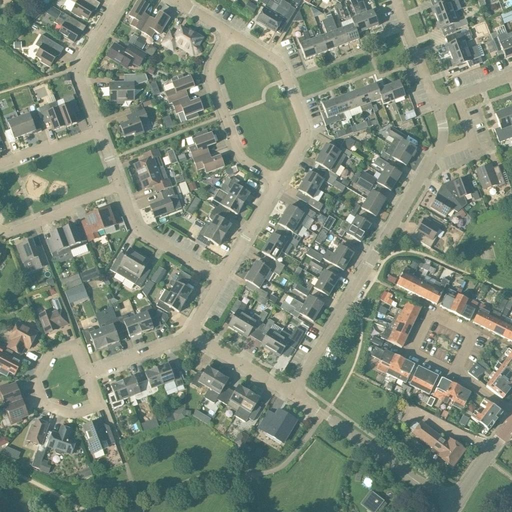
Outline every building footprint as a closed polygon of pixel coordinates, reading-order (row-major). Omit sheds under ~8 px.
[(95,10),(99,4),(93,0),(70,0),(70,1),(65,8),(71,12),(80,17),(81,16),(87,19),(93,9),(95,10)] [(141,32),(147,21),(141,17),(148,6),(138,0),(129,16),(134,19),(130,25),(141,32)] [(265,27),(278,6),(269,0),(256,21),(265,27)] [(454,12),(461,9),(457,0),(441,0),(443,3),(431,8),(433,14),(435,14),(436,18),(454,12)] [(361,15),(367,30),(378,26),(372,11),(367,13),(363,2),(357,4),(360,12),(361,12),(362,15),(361,15)] [(252,4),(247,11),(252,14),(257,7),(252,4)] [(45,13),(49,16),(53,9),(49,6),(45,13)] [(278,6),(265,27),(275,33),(282,21),(287,24),(296,10),(290,6),(287,11),(278,6)] [(299,11),(292,22),(303,21),(299,11)] [(503,24),(511,20),(511,11),(500,15),(503,24)] [(73,43),(80,32),(74,28),(78,22),(61,12),(54,23),(62,27),(58,34),(73,43)] [(458,22),(454,12),(436,18),(438,23),(436,23),(439,29),(452,24),(455,30),(468,25),(465,19),(458,22)] [(147,21),(141,32),(151,38),(154,32),(159,35),(169,19),(159,13),(153,24),(147,21)] [(357,34),(367,30),(361,15),(351,19),(353,25),(356,34),(357,34)] [(348,43),(342,29),(337,31),(332,17),(327,19),(337,47),(348,43)] [(326,51),(337,47),(327,19),(321,21),(326,35),(321,37),(326,51)] [(485,22),(475,26),(477,32),(487,28),(485,22)] [(359,39),(357,34),(356,34),(353,25),(342,29),(348,43),(359,39)] [(193,35),(180,27),(176,35),(170,32),(162,44),(171,49),(174,44),(193,55),(194,53),(197,46),(202,38),(194,33),(193,35)] [(451,56),(468,50),(466,43),(472,40),(471,36),(472,36),(470,30),(457,35),(456,33),(445,37),(448,45),(445,46),(447,52),(449,51),(451,56)] [(310,41),(309,38),(307,32),(302,34),(303,37),(297,39),(299,45),(305,60),(316,55),(310,41)] [(511,48),(507,35),(506,33),(497,36),(496,33),(490,35),(497,54),(502,52),(505,58),(511,55),(511,48)] [(59,56),(63,48),(41,35),(35,45),(40,48),(35,56),(42,60),(41,62),(49,67),(57,54),(59,56)] [(133,44),(140,49),(144,42),(137,37),(133,44)] [(316,55),(326,51),(321,37),(310,41),(316,55)] [(150,44),(146,51),(153,56),(157,49),(150,44)] [(126,52),(114,45),(107,57),(126,68),(130,61),(139,66),(145,55),(130,46),(126,52)] [(468,50),(451,56),(452,60),(451,61),(453,67),(467,62),(469,67),(482,63),(480,57),(476,47),(468,50)] [(146,72),(151,75),(152,75),(155,69),(154,69),(149,66),(146,72)] [(111,104),(122,103),(123,101),(133,101),(133,87),(148,81),(145,75),(124,75),(124,83),(109,83),(110,101),(111,104)] [(172,103),(184,99),(181,92),(194,87),(190,77),(184,79),(182,75),(171,80),(174,89),(165,92),(169,104),(172,103)] [(388,86),(394,101),(405,97),(399,82),(388,86)] [(377,90),(378,90),(376,84),(365,88),(370,103),(381,99),(377,90)] [(383,105),(394,101),(388,86),(378,90),(377,90),(381,99),(383,105)] [(365,88),(354,92),(360,107),(361,112),(372,108),(370,103),(365,88)] [(349,111),(360,107),(354,92),(343,96),(349,111)] [(58,109),(65,128),(77,123),(72,109),(77,107),(73,95),(63,99),(65,106),(58,109)] [(343,113),(349,111),(343,96),(333,100),(338,115),(340,121),(345,119),(343,113)] [(184,99),(172,103),(176,114),(183,111),(186,122),(198,117),(197,112),(202,110),(198,100),(186,104),(184,99)] [(323,121),(338,115),(333,100),(322,104),(324,111),(320,113),(323,121)] [(135,136),(143,133),(140,124),(148,121),(143,110),(141,104),(129,109),(131,115),(130,115),(132,121),(120,125),(120,127),(118,128),(121,136),(123,136),(124,137),(134,134),(135,136)] [(65,128),(58,109),(51,111),(48,105),(38,108),(43,120),(48,118),(53,131),(65,127),(65,128)] [(500,128),(494,130),(499,143),(511,138),(511,127),(505,110),(495,114),(500,128)] [(18,119),(24,135),(35,131),(35,134),(41,131),(37,120),(31,122),(28,115),(18,119)] [(14,139),(24,135),(18,119),(8,122),(10,130),(5,132),(9,143),(15,141),(14,139)] [(402,131),(414,127),(412,121),(400,126),(402,131)] [(344,130),(346,135),(354,133),(352,127),(344,130)] [(391,128),(388,135),(394,139),(391,145),(390,145),(411,157),(416,149),(401,141),(404,136),(391,128)] [(193,160),(205,155),(203,149),(215,144),(211,133),(208,134),(207,130),(194,135),(196,139),(193,140),(195,146),(189,148),(193,160)] [(344,130),(336,133),(338,138),(346,135),(344,130)] [(353,146),(344,141),(341,146),(349,151),(353,146)] [(326,144),(320,154),(341,166),(346,156),(349,158),(352,154),(341,147),(339,152),(326,144)] [(383,153),(381,157),(384,159),(388,161),(389,159),(390,160),(391,157),(406,166),(411,157),(390,145),(385,154),(383,153)] [(157,171),(152,159),(159,157),(156,150),(143,154),(146,161),(135,165),(139,178),(157,171)] [(180,163),(186,160),(184,154),(177,157),(180,163)] [(327,170),(325,175),(335,181),(338,176),(335,175),(341,166),(320,154),(315,163),(327,170)] [(205,155),(193,160),(197,170),(204,168),(206,174),(224,167),(220,156),(207,161),(205,155)] [(377,158),(373,165),(383,171),(381,174),(395,183),(400,175),(389,168),(390,166),(377,158)] [(494,172),(491,165),(476,170),(483,190),(497,185),(498,188),(505,185),(499,169),(494,172)] [(157,171),(139,178),(144,189),(155,185),(157,192),(170,187),(163,168),(157,171)] [(332,186),(335,181),(325,175),(322,180),(309,172),(303,182),(318,190),(323,181),(332,186)] [(364,174),(360,179),(373,187),(376,181),(364,174)] [(381,175),(376,183),(390,191),(395,183),(381,174),(381,175)] [(220,191),(243,205),(249,194),(241,189),(244,184),(233,177),(231,180),(228,179),(226,180),(220,190),(220,191)] [(442,184),(462,208),(467,204),(464,197),(471,194),(475,201),(479,199),(476,191),(473,193),(467,177),(454,182),(453,180),(442,184)] [(360,179),(356,186),(369,193),(373,187),(360,179)] [(312,199),(318,190),(303,182),(298,191),(310,198),(306,204),(319,211),(323,205),(312,199)] [(457,212),(462,208),(442,184),(436,194),(438,196),(430,208),(445,216),(450,208),(457,212)] [(154,218),(173,211),(169,198),(175,196),(172,189),(161,193),(163,200),(150,205),(154,218)] [(220,191),(220,190),(219,190),(210,205),(215,208),(224,214),(227,209),(237,215),(243,205),(220,191)] [(366,200),(380,209),(385,200),(371,191),(366,200)] [(194,214),(200,199),(194,197),(189,212),(194,214)] [(375,217),(380,209),(366,200),(361,208),(375,217)] [(283,215),(303,227),(309,218),(312,220),(316,214),(301,205),(298,211),(289,206),(283,215)] [(96,211),(103,230),(121,223),(119,218),(113,221),(108,208),(104,209),(104,208),(96,211)] [(221,220),(224,214),(215,208),(210,217),(210,220),(213,221),(209,227),(224,236),(231,225),(221,220)] [(466,214),(461,209),(457,212),(462,217),(466,214)] [(97,232),(103,230),(96,211),(89,214),(89,215),(86,216),(90,229),(84,231),(88,243),(99,239),(97,232)] [(298,236),(303,227),(283,215),(278,224),(290,231),(287,236),(298,243),(301,238),(298,236)] [(351,226),(365,234),(370,225),(356,217),(351,226)] [(431,222),(424,219),(417,231),(415,229),(411,237),(430,248),(437,237),(434,236),(441,226),(432,220),(431,222)] [(328,231),(332,226),(326,222),(322,228),(328,231)] [(62,229),(68,247),(69,247),(70,251),(87,245),(82,231),(77,233),(73,225),(62,229)] [(360,242),(365,234),(351,226),(346,234),(360,242)] [(218,246),(224,236),(209,227),(206,232),(204,231),(200,232),(195,240),(206,246),(210,241),(218,246)] [(57,252),(68,247),(62,229),(50,234),(53,242),(48,244),(53,258),(58,255),(57,252)] [(298,243),(287,236),(284,241),(272,234),(267,243),(281,252),(283,253),(286,247),(284,246),(286,243),(295,248),(298,243)] [(35,249),(31,241),(16,246),(23,263),(31,260),(35,270),(48,265),(41,247),(35,249)] [(276,261),(281,252),(267,243),(261,252),(273,259),(270,264),(281,271),(284,266),(276,261)] [(334,254),(348,263),(353,254),(339,246),(334,254)] [(125,279),(139,255),(135,252),(136,251),(130,248),(122,261),(117,258),(110,270),(125,279)] [(306,256),(313,260),(319,264),(322,258),(323,257),(309,249),(306,256)] [(323,257),(322,258),(329,262),(329,263),(343,271),(348,263),(334,254),(327,250),(323,257)] [(139,255),(125,279),(140,288),(147,276),(142,273),(150,260),(144,256),(143,258),(139,255)] [(313,260),(309,266),(320,273),(324,267),(319,264),(313,260)] [(281,271),(270,264),(267,269),(256,262),(250,271),(264,280),(270,271),(279,276),(281,271)] [(418,265),(413,262),(410,268),(416,271),(418,265)] [(158,284),(168,271),(160,266),(151,279),(158,284)] [(97,268),(79,275),(83,284),(100,277),(97,268)] [(406,290),(413,277),(407,274),(409,270),(405,268),(396,285),(406,290)] [(259,289),(264,280),(250,271),(245,280),(256,287),(254,292),(265,299),(268,294),(259,289)] [(318,280),(333,288),(338,280),(324,271),(318,280)] [(170,293),(185,302),(191,291),(183,286),(186,281),(175,275),(170,282),(171,286),(173,287),(170,293)] [(416,295),(425,277),(421,275),(419,279),(413,277),(406,290),(416,295)] [(394,284),(396,280),(389,276),(386,281),(394,284)] [(426,300),(435,282),(429,280),(429,279),(425,277),(416,295),(426,300)] [(55,285),(53,278),(46,281),(48,287),(55,285)] [(435,282),(426,300),(436,305),(446,285),(448,286),(449,282),(443,279),(440,285),(435,282)] [(74,288),(71,280),(62,283),(66,291),(74,288)] [(328,296),(333,288),(318,280),(314,288),(328,296)] [(149,281),(143,291),(142,293),(146,298),(147,296),(149,294),(154,284),(149,281)] [(309,291),(306,289),(297,284),(295,289),(306,297),(309,291)] [(86,295),(83,285),(71,290),(75,299),(86,295)] [(454,297),(455,294),(456,293),(448,289),(440,306),(450,311),(456,298),(454,297)] [(179,313),(185,302),(170,293),(167,298),(164,297),(161,298),(156,306),(167,313),(170,307),(179,313)] [(383,301),(383,302),(391,306),(393,301),(390,300),(393,295),(388,293),(383,301)] [(459,316),(467,300),(455,294),(454,297),(456,298),(450,311),(459,316)] [(268,300),(274,304),(277,299),(270,296),(268,300)] [(303,305),(318,314),(323,305),(308,297),(303,305)] [(68,324),(62,308),(58,298),(50,301),(53,311),(51,312),(51,311),(39,315),(46,334),(58,329),(57,328),(68,324)] [(402,311),(416,318),(421,308),(403,299),(401,304),(405,306),(402,311)] [(505,307),(507,302),(502,299),(497,309),(492,307),(491,310),(483,327),(490,331),(489,333),(492,334),(492,332),(505,307)] [(238,332),(247,316),(243,313),(247,306),(242,304),(237,300),(230,312),(235,314),(228,326),(238,332)] [(467,300),(459,316),(469,321),(478,304),(470,300),(469,301),(467,300)] [(293,316),(296,312),(293,310),(295,309),(284,302),(282,304),(280,308),(293,316)] [(295,309),(293,310),(296,312),(299,313),(313,322),(318,314),(303,305),(298,302),(295,309)] [(483,327),(491,310),(481,305),(473,323),(483,327)] [(135,317),(141,333),(153,329),(149,320),(155,318),(150,306),(142,309),(140,312),(141,315),(135,317)] [(509,309),(505,307),(492,332),(502,337),(511,319),(506,317),(509,309)] [(158,310),(157,312),(165,322),(168,318),(167,315),(158,310)] [(247,316),(238,332),(247,337),(254,326),(259,329),(268,314),(263,311),(259,316),(254,314),(252,318),(247,316)] [(411,328),(416,318),(402,311),(400,316),(396,314),(393,319),(411,328)] [(141,333),(135,317),(129,319),(128,317),(125,315),(116,318),(121,330),(126,328),(130,338),(141,333)] [(115,333),(121,330),(116,318),(108,322),(106,325),(107,328),(101,330),(107,346),(119,342),(115,333)] [(406,338),(411,328),(393,319),(389,329),(406,338)] [(511,319),(502,337),(511,341),(511,319)] [(270,351),(282,331),(282,330),(273,325),(274,323),(269,320),(262,331),(267,334),(260,345),(270,351)] [(28,349),(37,333),(18,323),(9,338),(12,340),(7,348),(20,355),(24,347),(28,349)] [(107,346),(101,330),(95,332),(94,330),(91,328),(82,331),(86,343),(92,341),(96,351),(107,346)] [(401,348),(406,338),(389,329),(388,329),(386,328),(381,338),(401,348)] [(282,331),(270,351),(279,356),(286,345),(291,348),(298,337),(293,334),(291,337),(282,331)] [(383,342),(373,338),(370,343),(380,348),(383,342)] [(14,375),(21,363),(10,358),(13,352),(0,345),(0,367),(0,374),(7,378),(10,372),(14,375)] [(386,373),(394,356),(384,351),(384,352),(375,347),(371,356),(380,360),(376,368),(386,373)] [(511,353),(508,350),(504,348),(501,352),(502,354),(504,355),(509,358),(511,360),(511,353)] [(511,360),(509,358),(504,355),(502,354),(496,362),(498,363),(502,367),(511,374),(511,360)] [(398,374),(404,361),(394,356),(386,373),(398,379),(400,375),(398,374)] [(400,375),(398,379),(406,383),(414,365),(404,361),(398,374),(400,375)] [(485,370),(476,364),(475,363),(468,373),(478,381),(485,371),(485,370)] [(511,387),(511,385),(511,374),(498,363),(494,368),(498,372),(496,375),(495,376),(511,388),(511,387)] [(156,369),(162,385),(168,383),(170,387),(170,388),(171,388),(171,389),(173,389),(183,385),(178,371),(171,374),(168,364),(156,369)] [(209,389),(218,374),(207,367),(202,376),(197,373),(190,384),(198,388),(202,387),(203,385),(209,389)] [(421,385),(428,372),(418,367),(409,385),(419,390),(421,385)] [(156,387),(162,385),(156,369),(145,373),(148,382),(143,384),(147,396),(156,393),(157,390),(156,387)] [(421,385),(419,390),(429,394),(438,377),(428,372),(421,385)] [(495,376),(496,375),(493,373),(489,378),(491,380),(486,387),(502,399),(511,388),(495,376)] [(222,403),(228,391),(223,388),(228,380),(218,374),(209,389),(214,392),(213,394),(214,398),(222,403)] [(147,396),(143,384),(137,386),(134,377),(122,381),(128,398),(134,396),(135,398),(139,400),(147,396)] [(445,397),(451,383),(441,379),(433,396),(441,400),(443,396),(445,397)] [(122,400),(128,398),(122,381),(111,386),(114,395),(109,397),(113,409),(122,406),(123,402),(122,400)] [(454,401),(461,388),(451,383),(445,397),(443,396),(441,400),(445,402),(447,398),(454,401)] [(6,406),(24,399),(22,392),(19,393),(15,384),(8,386),(7,384),(0,386),(0,396),(2,403),(4,402),(6,406)] [(235,416),(249,392),(238,386),(233,394),(228,391),(222,403),(227,406),(236,412),(234,416),(235,416)] [(454,401),(452,405),(462,410),(471,393),(461,388),(454,401)] [(249,392),(235,416),(245,423),(248,418),(253,421),(259,410),(254,407),(259,398),(249,392)] [(429,398),(427,402),(427,403),(426,404),(431,407),(435,400),(430,397),(430,398),(429,398)] [(24,399),(6,406),(7,410),(5,410),(11,425),(22,421),(21,418),(28,416),(24,406),(27,405),(24,399)] [(478,409),(495,422),(502,413),(484,400),(480,405),(481,406),(478,409)] [(175,421),(184,418),(184,408),(172,413),(175,421)] [(488,431),(495,422),(478,409),(476,413),(475,412),(471,418),(488,431)] [(269,411),(265,417),(258,428),(282,443),(296,420),(279,410),(275,415),(269,411)] [(142,431),(156,426),(154,420),(140,426),(142,431)] [(41,446),(48,425),(36,421),(34,426),(32,425),(26,440),(41,446)] [(102,429),(99,421),(84,427),(86,433),(84,437),(88,439),(91,445),(88,447),(91,456),(109,449),(108,446),(115,443),(108,426),(102,429)] [(447,441),(422,423),(412,435),(438,453),(437,455),(453,467),(465,452),(452,441),(450,443),(447,441)] [(70,439),(72,431),(62,427),(59,435),(53,433),(48,446),(55,449),(54,451),(55,454),(60,455),(63,454),(64,452),(71,454),(76,441),(70,439)] [(241,432),(235,443),(242,447),(248,436),(241,432)] [(18,460),(21,452),(7,447),(4,454),(18,460)] [(42,462),(46,450),(38,447),(34,460),(42,462)] [(86,478),(92,476),(90,469),(83,471),(86,478)] [(372,511),(376,511),(385,500),(371,490),(361,504),(372,511)]
